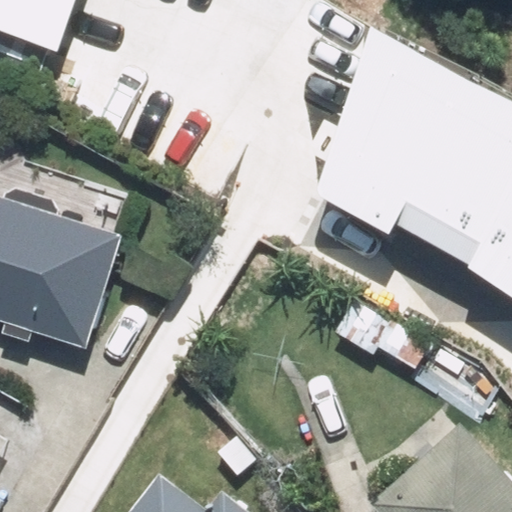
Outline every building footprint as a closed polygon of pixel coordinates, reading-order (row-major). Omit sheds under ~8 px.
[(0,0),(0,34),(71,59),(91,0),(0,0)] [(438,247),(469,268),(511,171),(511,100),(371,27),(319,193),(389,236),(396,222),(438,247)] [(511,171),(469,268),(511,296),(511,171)] [(0,193),(0,317),(96,349),(133,237),(0,193)] [(368,276),(345,313),(425,362),(448,324),(368,276)] [(511,511),(511,470),(468,422),(377,503),(385,511),(511,511)] [(0,511),(6,511),(15,499),(0,489),(0,470),(17,442),(0,431),(0,511)] [(169,474),(139,511),(265,511),(232,486),(213,509),(169,474)]
